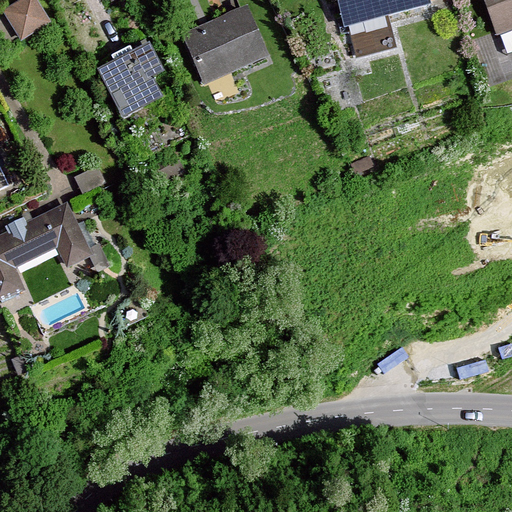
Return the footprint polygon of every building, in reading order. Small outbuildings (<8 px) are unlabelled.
[(23,0),(21,0),(0,14),(0,24),(14,46),(42,28),(23,0)] [(422,10),(419,0),(326,0),(335,32),(422,10)] [(511,26),(511,0),(472,0),(484,36),(511,26)] [(263,64),(239,11),(172,40),(196,94),(263,64)] [(136,48),(83,73),(107,122),(160,97),(136,48)] [(0,190),(8,186),(0,167),(0,190)] [(0,231),(0,303),(26,292),(13,265),(56,246),(66,268),(93,255),(67,200),(0,231)]
